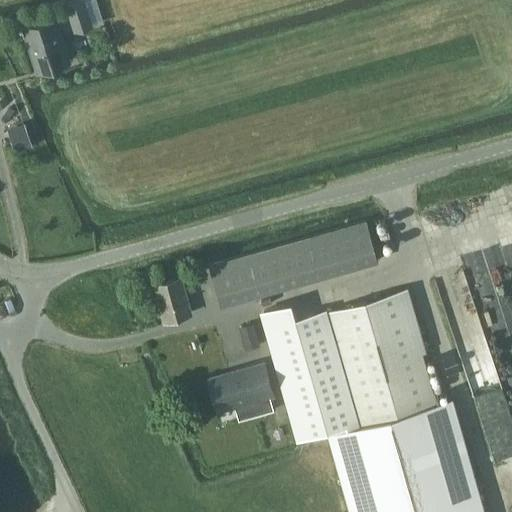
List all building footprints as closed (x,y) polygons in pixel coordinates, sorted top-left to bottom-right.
[(84,0),(72,0),(66,2),(75,31),(93,25),(84,0)] [(23,26),(38,71),(69,61),(54,16),(23,26)] [(27,135),(11,141),(14,150),(20,148),(31,144),(27,135)] [(366,219),(209,263),(220,304),(378,260),(366,219)] [(155,300),(157,300),(163,321),(192,313),(181,275),(151,284),(155,300)] [(360,424),(435,403),(403,289),(327,310),(360,424)] [(259,345),(253,321),(240,324),(246,348),(259,345)] [(275,397),(266,366),(213,381),(221,411),(253,403),(257,418),(276,412),(272,398),(275,397)] [(329,433),(350,511),(484,511),(452,398),(435,403),(360,424),(329,433)]
